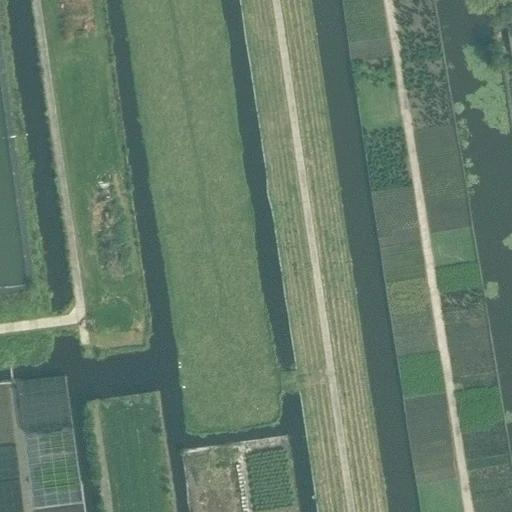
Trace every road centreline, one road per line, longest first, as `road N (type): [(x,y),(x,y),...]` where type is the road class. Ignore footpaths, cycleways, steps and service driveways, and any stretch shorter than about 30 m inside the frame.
road 1 (track): [(470,511),(388,0)]
road 2 (track): [(350,511),(275,0)]
road 3 (track): [(0,330),(81,319),(36,0)]
road 4 (track): [(27,511),(11,390)]
